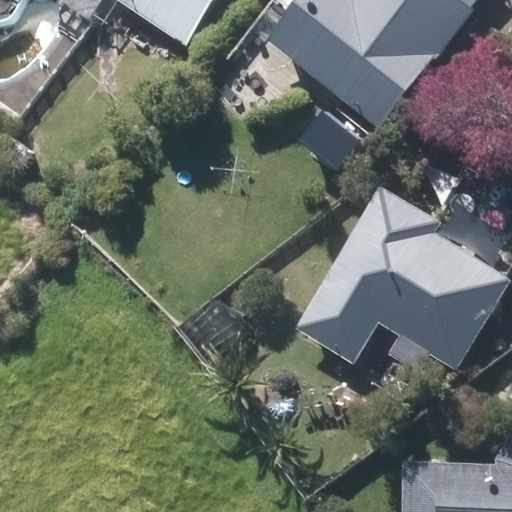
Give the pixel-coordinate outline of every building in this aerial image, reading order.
[(133,0),(188,39),(215,0),(133,0)] [(315,0),(283,40),(393,128),(451,55),(455,58),(496,7),(488,0),(315,0)] [(0,148),(19,126),(0,110),(0,148)] [(3,161),(20,174),(37,147),(20,135),(3,161)] [(388,183),(305,317),(357,351),(381,313),(431,343),(457,360),(511,273),(511,269),(438,222),(441,216),(388,183)] [(415,454),(411,511),(511,511),(511,443),(503,458),(415,454)]
